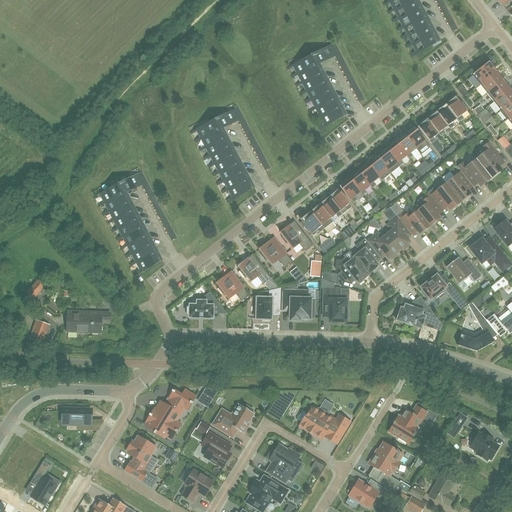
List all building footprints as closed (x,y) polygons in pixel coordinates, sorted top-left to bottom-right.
[(456,29),(440,0),(392,0),(389,1),(417,54),(438,43),(414,0),(435,0),(452,31),(456,29)] [(363,100),(334,44),(293,66),(325,126),(343,117),(316,66),(334,56),(359,102),(363,100)] [(480,85),(496,72),(488,63),(473,76),(480,85)] [(487,93),(502,81),(496,72),(480,85),(487,93)] [(493,102),(509,90),(502,81),(487,93),(493,102)] [(456,89),(463,98),(467,95),(468,94),(461,85),(456,89)] [(500,111),(511,101),(511,93),(509,90),(493,102),(500,110),(500,111)] [(449,102),(446,104),(446,105),(457,119),(459,122),(463,119),(461,116),(467,111),(465,109),(466,108),(462,102),(460,103),(454,95),(448,100),(449,102)] [(507,119),(511,115),(511,101),(500,111),(500,110),(499,111),(506,120),(507,120),(507,119)] [(446,105),(446,104),(445,103),(439,107),(440,109),(437,112),(436,112),(448,126),(447,126),(450,129),(454,126),(451,123),(457,119),(446,105)] [(269,169),(237,109),(196,130),(233,199),(251,190),(220,130),(238,121),(265,171),(269,169)] [(436,112),(437,112),(435,110),(430,115),(431,116),(427,119),(438,134),(441,137),(445,134),(442,131),(447,126),(448,126),(436,112)] [(484,124),(487,121),(480,112),(477,115),(484,124)] [(427,119),(426,117),(420,122),(422,124),(417,127),(429,141),(431,144),(435,141),(433,138),(438,134),(427,119)] [(408,132),(405,134),(404,135),(416,149),(418,152),(422,149),(419,146),(425,141),(413,126),(407,130),(408,132)] [(404,135),(405,134),(403,133),(398,137),(399,139),(395,142),(406,156),(409,159),(412,156),(410,153),(416,149),(404,135)] [(506,140),(503,136),(497,141),(500,145),(506,140)] [(395,142),(394,140),(388,145),(390,146),(386,149),(400,167),(403,164),(401,161),(406,156),(395,142)] [(499,167),(504,163),(488,143),(483,147),(486,152),(476,160),(491,178),(502,170),(499,167)] [(386,149),(385,148),(379,152),(380,154),(377,156),(377,157),(390,174),(400,167),(386,149)] [(377,157),(377,156),(376,155),(370,159),(371,161),(368,164),(367,164),(379,178),(381,181),(390,174),(377,157)] [(491,178),(476,160),(466,168),(463,163),(457,168),(461,172),(473,187),(478,184),(480,187),(491,178)] [(367,164),(368,164),(366,162),(361,167),(362,168),(358,171),(370,185),(372,188),(376,185),(373,182),(379,178),(367,164)] [(358,171),(357,169),(351,174),(353,176),(349,178),(349,179),(360,193),(363,196),(366,193),(364,190),(370,185),(358,171)] [(390,188),(403,175),(398,170),(385,183),(390,188)] [(471,195),(468,191),(473,187),(461,172),(446,184),(460,203),(462,201),(463,203),(470,197),(469,196),(471,195)] [(141,173),(100,194),(141,272),(159,262),(123,195),(142,185),(171,240),(175,238),(141,173)] [(349,179),(349,178),(348,177),(342,181),(343,183),(339,186),(351,200),(353,203),(357,200),(355,197),(360,193),(349,179)] [(460,203),(446,184),(439,189),(437,186),(428,193),(443,212),(448,208),(450,211),(452,209),(453,211),(460,206),(459,204),(460,203)] [(396,200),(405,193),(402,189),(397,193),(398,194),(394,198),(396,200)] [(327,196),(328,198),(328,197),(342,215),(351,207),(349,204),(338,190),(334,193),(333,191),(327,196)] [(443,212),(428,193),(417,201),(422,208),(418,211),(430,227),(440,219),(437,216),(443,212)] [(328,197),(328,198),(325,200),(323,199),(317,203),(319,205),(330,219),(331,219),(336,215),(338,218),(342,215),(328,197)] [(319,205),(315,208),(314,206),(308,211),(309,212),(310,212),(323,229),(333,222),(331,219),(330,219),(319,205)] [(430,227),(418,211),(413,215),(408,209),(397,217),(412,235),(417,231),(420,235),(430,227)] [(354,210),(347,214),(350,219),(357,216),(354,210)] [(310,212),(309,212),(306,215),(305,213),(299,218),(305,226),(303,227),(308,233),(310,232),(312,234),(318,229),(320,232),(323,229),(310,212)] [(412,235),(397,217),(386,226),(391,232),(387,235),(399,251),(403,248),(404,250),(410,245),(408,244),(409,243),(407,240),(412,235)] [(372,221),(363,230),(367,234),(376,225),(372,221)] [(511,229),(505,221),(494,230),(507,247),(511,243),(511,229)] [(292,229),(289,226),(280,233),(282,236),(281,238),(286,244),(287,243),(292,249),(299,244),(305,251),(313,245),(297,225),(292,229)] [(342,233),(341,233),(336,237),(342,243),(346,239),(342,233)] [(399,251),(387,235),(381,240),(376,234),(367,241),(381,260),(386,256),(389,259),(390,258),(391,260),(397,255),(396,254),(399,251)] [(323,254),(335,244),(331,239),(323,245),(322,244),(319,247),(318,247),(323,254)] [(381,260),(367,241),(365,239),(355,246),(360,252),(355,257),(354,257),(355,258),(369,275),(374,271),(373,270),(378,266),(376,263),(381,260)] [(489,249),(482,239),(470,249),(481,264),(486,260),(488,262),(490,263),(493,260),(502,272),(504,270),(505,270),(511,265),(494,245),(489,249)] [(259,250),(262,253),(260,254),(265,261),(267,259),(272,265),(278,260),(284,268),(292,262),(276,241),(271,246),(268,242),(259,250)] [(369,275),(355,258),(354,257),(355,257),(350,251),(343,256),(344,258),(341,261),(336,260),(335,269),(340,270),(346,278),(351,274),(359,285),(365,280),(364,279),(369,275)] [(247,259),(238,266),(241,270),(239,271),(244,277),(246,276),(251,282),(257,277),(263,285),(271,278),(255,258),(250,262),(247,259)] [(466,269),(458,258),(446,268),(459,284),(470,276),(474,281),(481,276),(472,264),(466,269)] [(320,263),(311,262),(310,276),(319,277),(320,263)] [(308,281),(302,274),(295,280),(298,284),(308,281)] [(235,294),(241,302),(249,295),(234,275),(228,279),(226,276),(216,284),(219,287),(218,288),(223,294),(224,293),(229,299),(235,294)] [(422,290),(420,291),(427,300),(429,299),(430,300),(435,296),(437,298),(443,293),(441,292),(445,289),(454,299),(462,310),(468,305),(460,294),(449,281),(444,284),(437,275),(420,288),(422,290)] [(508,283),(503,277),(490,287),(495,293),(501,288),(508,283)] [(37,280),(27,294),(35,300),(45,286),(37,280)] [(490,286),(486,282),(481,286),(484,291),(490,286)] [(511,292),(511,287),(508,283),(501,288),(507,296),(511,292)] [(280,307),(280,288),(269,291),(268,298),(256,298),(255,320),(261,320),(261,322),(270,322),(270,320),(271,320),(272,307),(280,307)] [(323,306),(323,317),(330,317),(330,322),(331,322),(331,324),(339,324),(339,322),(346,322),(346,319),(348,319),(348,311),(346,311),(346,300),(339,300),(340,290),(324,289),(323,306)] [(308,291),(283,291),(282,309),(290,309),(290,321),(300,321),(300,319),(310,319),(310,318),(314,318),(314,310),(310,310),(311,299),(308,299),(308,291)] [(210,293),(205,297),(205,301),(197,301),(197,305),(189,305),(189,308),(187,308),(187,315),(189,315),(189,318),(213,319),(213,306),(217,303),(210,293)] [(398,309),(395,318),(397,319),(396,321),(421,330),(423,323),(433,326),(436,318),(426,305),(423,302),(420,297),(409,306),(405,305),(403,309),(401,308),(400,310),(398,309)] [(511,302),(506,307),(511,314),(511,317),(502,325),(494,314),(486,320),(493,330),(500,339),(508,333),(509,335),(511,332),(511,302)] [(494,342),(488,332),(493,330),(486,320),(478,311),(474,313),(483,330),(475,335),(463,331),(462,336),(461,336),(457,346),(474,351),(478,351),(494,342)] [(68,312),(68,315),(67,332),(101,332),(101,323),(110,323),(110,313),(68,312)] [(5,314),(3,323),(16,327),(19,318),(5,314)] [(49,325),(37,321),(30,338),(43,343),(49,325)] [(5,399),(9,389),(4,387),(1,397),(5,399)] [(204,389),(197,401),(207,408),(219,389),(204,389)] [(184,409),(186,410),(190,404),(192,404),(192,403),(191,402),(195,397),(185,390),(181,396),(172,390),(171,392),(172,393),(165,405),(160,402),(155,411),(154,410),(151,415),(149,414),(149,416),(150,416),(145,424),(146,425),(145,427),(154,432),(153,433),(155,434),(155,433),(163,438),(165,436),(171,440),(176,432),(177,433),(178,431),(172,428),(184,409)] [(222,409),(221,410),(212,425),(232,438),(237,430),(244,434),(244,433),(247,428),(246,427),(248,423),(250,424),(250,423),(249,422),(253,414),(254,414),(252,413),(253,410),(246,405),(244,408),(238,404),(237,404),(238,405),(231,415),(222,409)] [(417,428),(427,412),(416,406),(411,413),(405,409),(400,417),(398,416),(388,432),(398,438),(397,440),(405,445),(406,443),(408,445),(418,429),(417,428)] [(339,415),(336,421),(313,407),(310,411),(309,410),(307,414),(302,410),(296,420),(301,423),(299,426),(307,431),(307,432),(313,435),(321,440),(325,435),(327,436),(332,428),(343,434),(350,422),(339,415)] [(63,410),(62,424),(90,425),(90,429),(98,429),(103,422),(90,421),(91,411),(63,410)] [(459,416),(454,424),(460,428),(466,420),(459,416)] [(201,423),(197,430),(205,435),(209,428),(201,423)] [(195,429),(191,436),(203,443),(201,445),(208,449),(204,456),(223,468),(224,465),(227,465),(230,460),(229,457),(230,455),(227,453),(231,447),(223,442),(209,433),(207,436),(205,435),(197,430),(195,429)] [(480,436),(478,434),(470,448),(477,452),(476,455),(486,461),(488,458),(491,460),(499,447),(491,442),(493,440),(482,433),(480,436)] [(130,463),(124,471),(141,481),(152,488),(157,479),(149,474),(158,461),(152,457),(150,456),(156,448),(138,436),(135,441),(134,442),(132,441),(126,451),(128,452),(127,453),(139,461),(136,466),(130,463)] [(402,455),(402,456),(402,455),(398,452),(399,451),(396,450),(396,451),(383,443),(376,455),(375,454),(368,464),(383,473),(377,482),(393,492),(399,482),(389,476),(391,472),(393,473),(399,463),(397,462),(402,455)] [(269,460),(272,462),(266,472),(285,483),(293,471),(291,470),(300,456),(289,449),(288,451),(278,445),(273,453),(271,452),(267,459),(269,460)] [(174,462),(179,455),(170,449),(166,456),(174,462)] [(43,461),(30,482),(37,487),(31,497),(44,505),(47,500),(49,501),(52,496),(50,495),(56,486),(43,478),(50,466),(43,461)] [(324,467),(315,461),(311,468),(320,474),(324,467)] [(205,497),(213,483),(193,470),(184,484),(187,486),(181,495),(193,503),(199,493),(205,497)] [(256,508),(261,511),(262,511),(271,498),(280,504),(288,491),(264,476),(260,483),(256,481),(249,493),(251,494),(246,503),(247,504),(246,505),(254,510),(256,508)] [(441,476),(429,496),(442,504),(443,503),(449,506),(454,497),(448,494),(454,484),(441,476)] [(372,489),(358,480),(355,486),(352,484),(347,492),(350,494),(349,496),(369,508),(377,496),(379,498),(381,496),(388,501),(393,493),(375,483),(372,489)] [(425,493),(413,486),(409,493),(421,500),(425,493)] [(302,499),(296,495),(294,498),(295,503),(299,505),(302,499)] [(421,511),(425,506),(411,498),(406,506),(415,511),(421,511)] [(134,511),(127,507),(117,501),(116,501),(118,502),(114,508),(99,499),(98,500),(99,500),(92,510),(94,511),(93,511),(134,511)]
